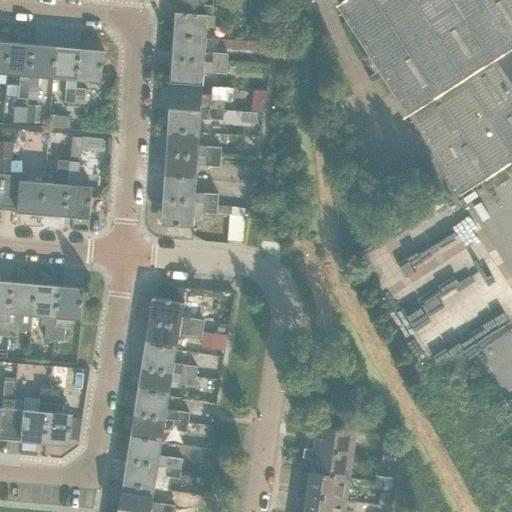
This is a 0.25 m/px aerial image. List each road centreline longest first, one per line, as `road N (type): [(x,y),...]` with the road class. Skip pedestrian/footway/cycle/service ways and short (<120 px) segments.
road 1 (residential): [(258,511),(282,309),(277,283),(253,263),(121,253)]
road 2 (residential): [(0,11),(137,25),(121,253)]
road 3 (residential): [(0,476),(63,480),(94,460),(121,253)]
road 4 (residential): [(121,253),(0,245)]
